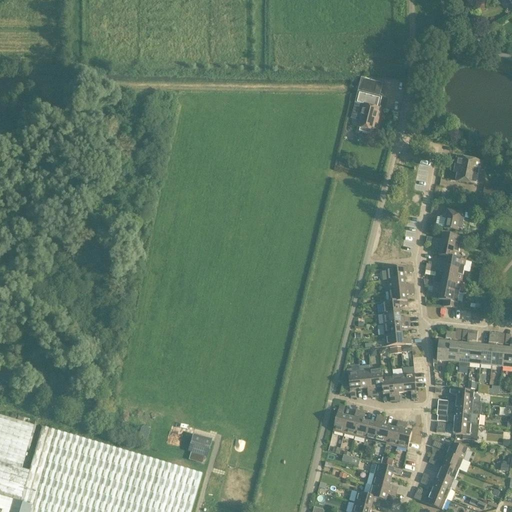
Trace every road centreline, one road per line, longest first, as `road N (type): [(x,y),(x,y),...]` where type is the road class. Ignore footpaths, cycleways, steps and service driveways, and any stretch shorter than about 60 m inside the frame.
road 1 (residential): [(303,511),(399,139)]
road 2 (residential): [(424,325),(419,260),(439,160),(435,146),(399,139)]
road 3 (residential): [(399,139),(413,68),(412,0)]
